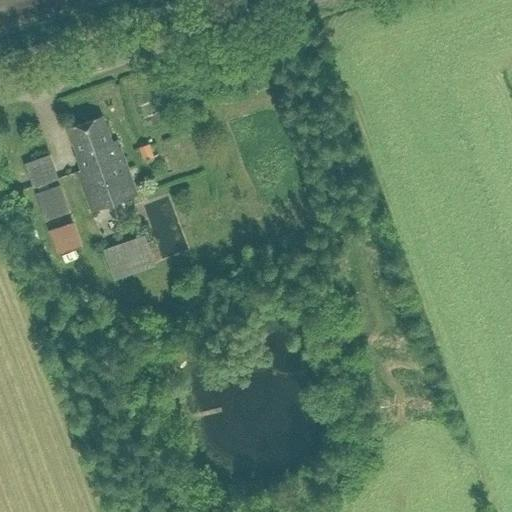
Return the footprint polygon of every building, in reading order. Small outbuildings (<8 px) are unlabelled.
[(92,208),(136,192),(117,141),(111,143),(102,117),(70,128),(84,169),(79,172),(92,208)] [(27,152),(37,180),(61,172),(51,144),(27,152)] [(60,186),(38,194),(47,218),(69,210),(60,186)] [(173,206),(153,216),(171,252),(191,243),(173,206)] [(72,210),(51,220),(64,250),(86,240),(72,210)] [(144,234),(105,248),(113,269),(152,256),(144,234)]
